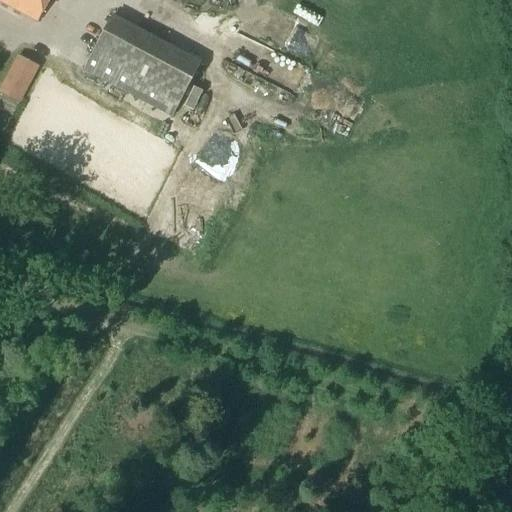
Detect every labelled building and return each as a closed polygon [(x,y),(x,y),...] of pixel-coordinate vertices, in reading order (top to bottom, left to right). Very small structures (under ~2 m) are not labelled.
[(0,0),(0,1),(38,22),(49,0),(0,0)] [(225,33),(254,45),(263,23),(233,11),(225,33)] [(171,119),(200,66),(112,18),(83,71),(171,119)] [(36,68),(18,59),(0,92),(0,93),(18,103),(36,68)] [(152,149),(160,134),(138,122),(130,137),(152,149)]
